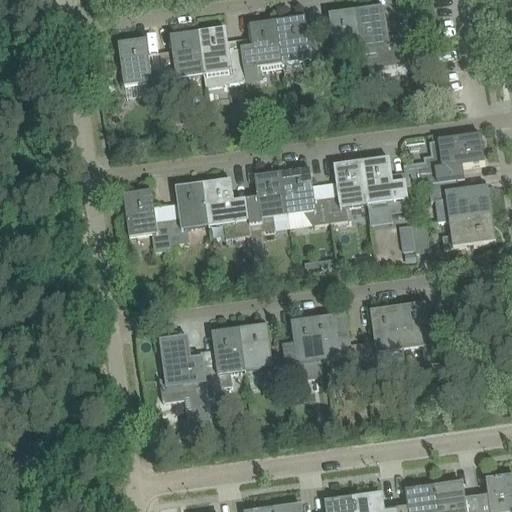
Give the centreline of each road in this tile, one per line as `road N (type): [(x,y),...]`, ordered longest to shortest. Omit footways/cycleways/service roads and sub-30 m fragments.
road 1 (residential): [(68,181),(511,123)]
road 2 (residential): [(91,333),(511,277)]
road 3 (residential): [(115,497),(511,436)]
road 4 (residential): [(46,31),(281,0)]
road 5 (residential): [(91,333),(68,181)]
road 6 (residential): [(68,181),(46,31)]
road 7 (residential): [(110,462),(91,333)]
